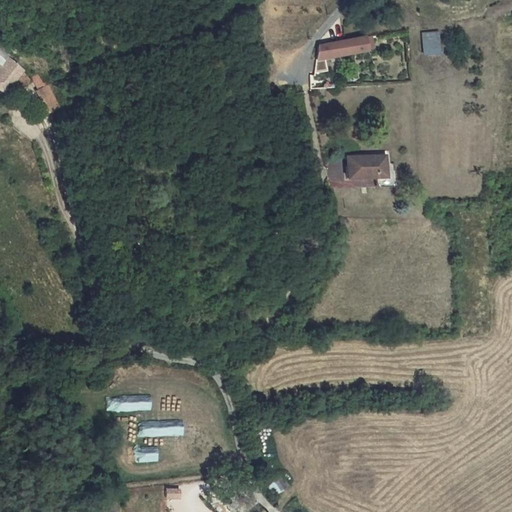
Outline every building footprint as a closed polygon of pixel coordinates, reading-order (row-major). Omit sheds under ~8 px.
[(423,53),(438,51),(437,33),(421,34),(423,53)] [(365,54),(363,38),(315,45),(310,62),(365,54)] [(0,92),(6,86),(7,87),(13,80),(22,88),(28,82),(5,61),(0,66),(0,92)] [(44,102),(49,110),(58,105),(46,85),(43,87),(37,78),(31,81),(37,90),(35,91),(42,103),(44,102)] [(373,188),(391,187),(390,165),(384,165),(384,155),(345,157),(346,179),(373,178),(373,188)]
